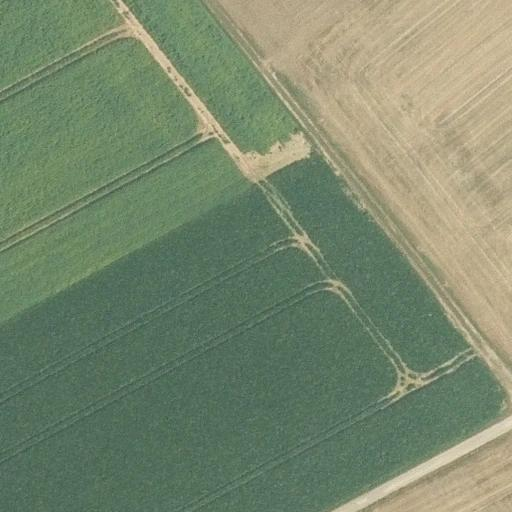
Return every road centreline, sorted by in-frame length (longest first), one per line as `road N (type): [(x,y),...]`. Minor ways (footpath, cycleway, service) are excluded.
road 1 (track): [(511,381),(277,87)]
road 2 (track): [(344,511),(511,422)]
